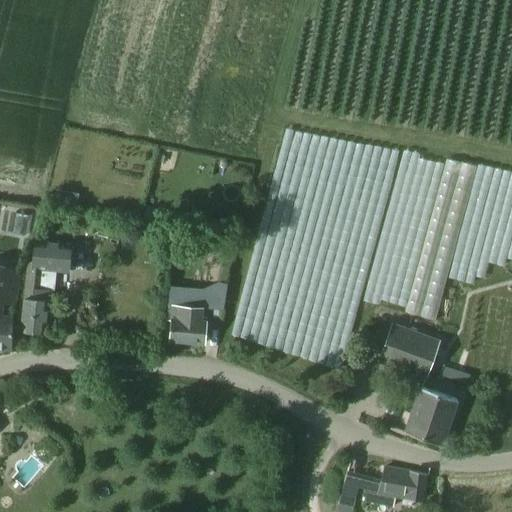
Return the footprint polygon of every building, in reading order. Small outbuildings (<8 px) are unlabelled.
[(433,275),(423,317),(437,320),(475,164),(446,157),(419,266),(421,267),(420,272),(433,275)] [(125,211),(129,191),(112,187),(107,207),(125,211)] [(56,189),(54,202),(77,206),(80,193),(56,189)] [(29,261),(28,262),(22,331),(46,333),(50,292),(54,292),(56,270),(69,271),(71,244),(33,241),(31,262),(29,261)] [(0,350),(12,351),(13,316),(2,314),(4,304),(16,306),(21,276),(0,272),(0,350)] [(168,305),(167,319),(171,319),(170,331),(169,340),(204,343),(207,320),(206,320),(206,317),(201,317),(202,308),(202,307),(204,290),(204,289),(170,285),(168,305)] [(418,376),(424,378),(437,340),(391,325),(378,362),(418,376)] [(458,400),(421,388),(424,378),(418,376),(412,392),(417,394),(405,432),(443,445),(458,400)] [(381,487),(368,485),(364,501),(393,508),(396,496),(405,498),(406,497),(422,500),(427,475),(385,467),(381,487)]
